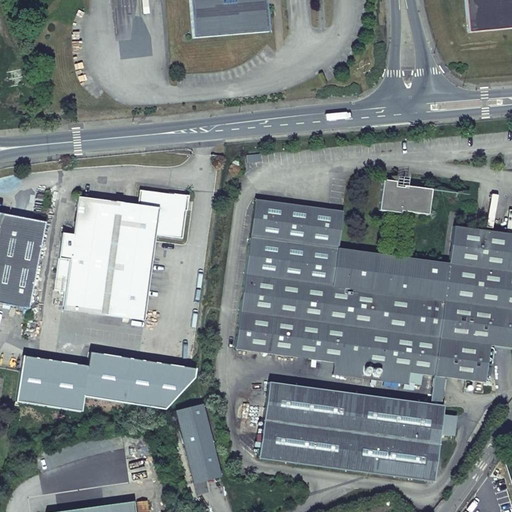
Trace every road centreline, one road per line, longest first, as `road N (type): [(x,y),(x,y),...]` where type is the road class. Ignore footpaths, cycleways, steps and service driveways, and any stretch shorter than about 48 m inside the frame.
road 1 (unknown): [(511,182),(446,166),(370,161),(270,173),(246,197),(231,248),(224,380),(235,449),(245,463),(400,488),(435,481),(471,406),(511,396)]
road 2 (unknown): [(42,351),(132,363),(170,348),(215,134)]
road 3 (tertiary): [(389,100),(151,134)]
road 4 (tertiary): [(151,134),(390,120)]
road 5 (unknown): [(0,190),(62,178),(42,351)]
road 6 (tertiary): [(151,134),(0,148)]
road 7 (unknown): [(62,178),(201,182)]
